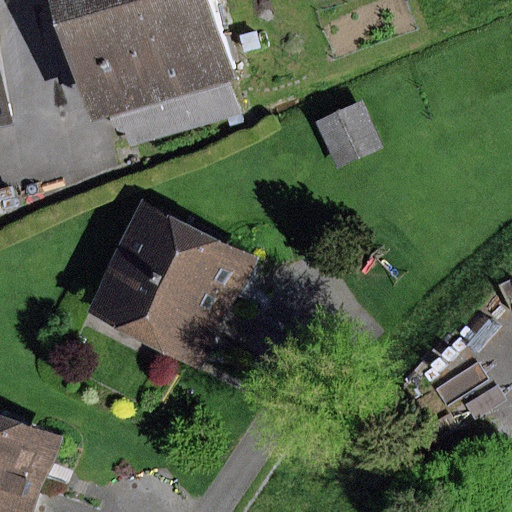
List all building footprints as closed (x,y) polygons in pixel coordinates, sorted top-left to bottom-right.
[(240,82),(216,0),(57,0),(93,124),(113,118),(122,150),(243,116),(234,83),(240,82)] [(0,129),(16,126),(0,25),(0,129)] [(263,50),(258,32),(240,37),(245,55),(263,50)] [(385,149),(363,102),(317,123),(339,170),(385,149)] [(203,372),(259,258),(145,202),(88,316),(203,372)] [(0,511),(37,511),(64,436),(0,413),(0,511)]
